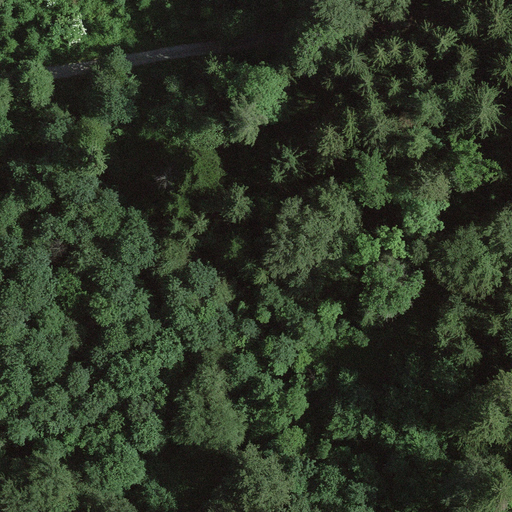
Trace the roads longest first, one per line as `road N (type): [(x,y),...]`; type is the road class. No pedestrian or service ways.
road 1 (track): [(0,77),(216,39),(511,5)]
road 2 (track): [(130,511),(0,425)]
